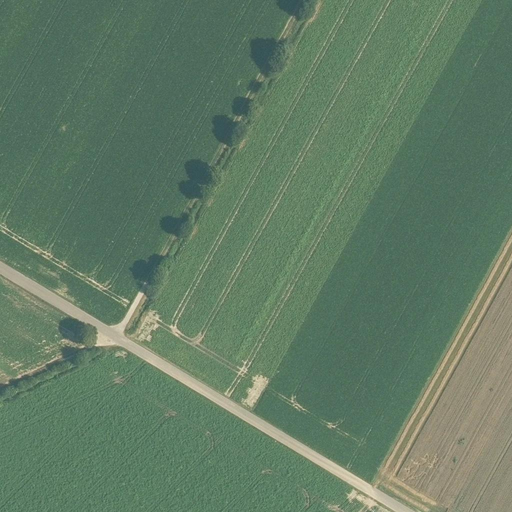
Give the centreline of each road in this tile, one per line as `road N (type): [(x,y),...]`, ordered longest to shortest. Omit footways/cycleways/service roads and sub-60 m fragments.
road 1 (track): [(304,0),(125,323),(0,391)]
road 2 (unclassified): [(395,511),(0,269)]
